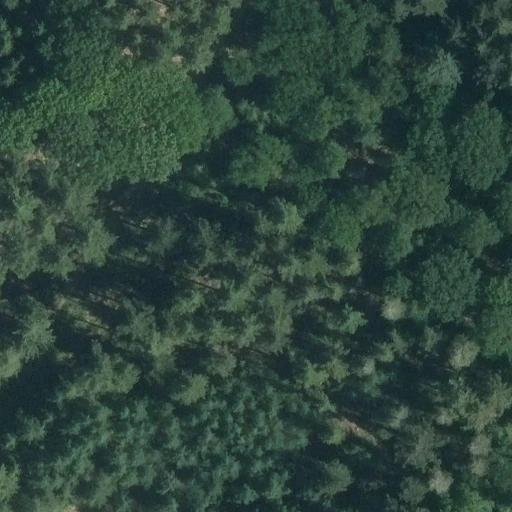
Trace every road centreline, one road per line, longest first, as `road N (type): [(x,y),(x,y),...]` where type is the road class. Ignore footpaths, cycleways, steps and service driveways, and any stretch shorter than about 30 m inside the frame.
road 1 (track): [(511,340),(176,105)]
road 2 (track): [(0,119),(176,105)]
